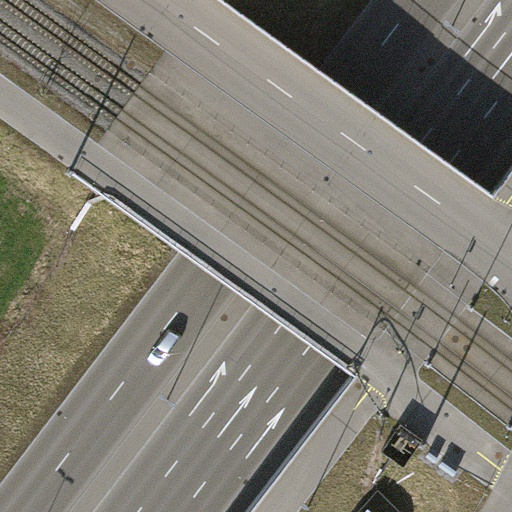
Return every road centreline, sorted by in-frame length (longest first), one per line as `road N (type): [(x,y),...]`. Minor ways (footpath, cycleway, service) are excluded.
road 1 (secondary): [(419,0),(32,511)]
road 2 (secondary): [(177,511),(511,72)]
road 3 (unclassified): [(198,37),(511,258)]
